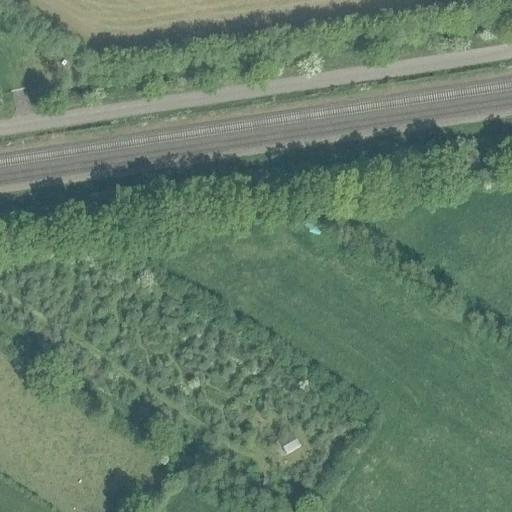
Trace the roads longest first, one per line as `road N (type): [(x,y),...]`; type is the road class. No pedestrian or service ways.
road 1 (unclassified): [(0,130),(511,50)]
road 2 (unclassified): [(0,235),(511,158)]
